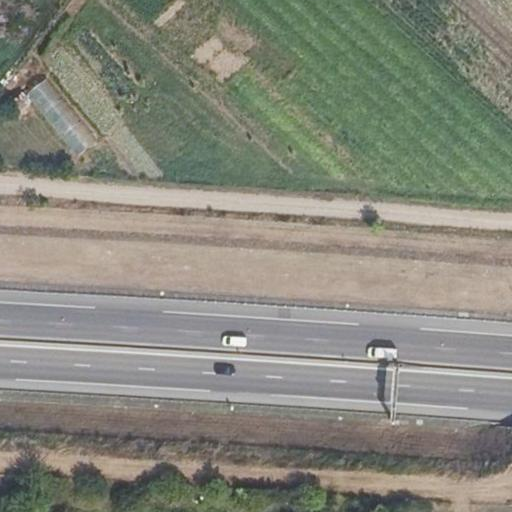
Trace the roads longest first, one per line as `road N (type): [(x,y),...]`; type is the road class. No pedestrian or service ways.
road 1 (motorway): [(511,355),(0,322)]
road 2 (motorway): [(0,364),(511,396)]
